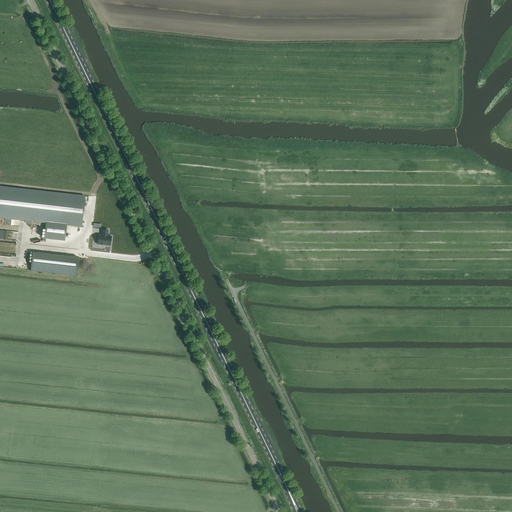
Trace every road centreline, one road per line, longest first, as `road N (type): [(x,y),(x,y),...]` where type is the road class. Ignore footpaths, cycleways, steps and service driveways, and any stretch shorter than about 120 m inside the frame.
road 1 (primary): [(297,511),(49,0)]
road 2 (unclassified): [(277,511),(29,0)]
road 3 (unclassified): [(338,511),(232,292)]
